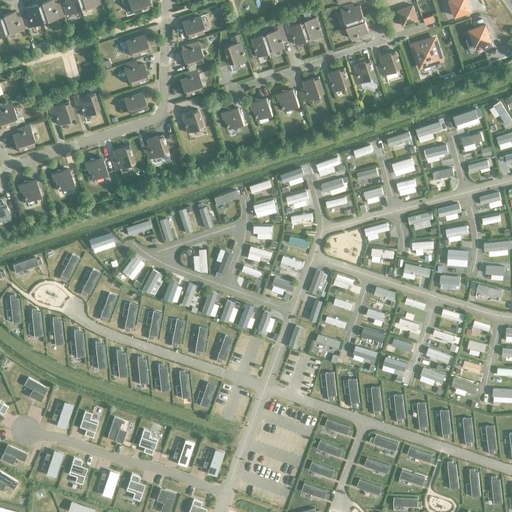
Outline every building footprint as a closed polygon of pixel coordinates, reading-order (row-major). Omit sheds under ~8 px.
[(44,13),(40,14),(43,23),(58,18),(62,17),(60,8),(56,10),(52,0),(50,0),(41,3),(44,13)] [(81,11),(78,1),(81,0),(64,0),(67,6),(63,7),(65,16),(81,11)] [(81,0),(78,1),(81,11),(101,4),(100,0),(81,0)] [(127,0),(130,9),(132,9),(134,13),(151,8),(148,0),(127,0)] [(450,0),(449,0),(454,17),(471,11),(466,0),(450,0)] [(44,13),(41,3),(25,8),(29,18),(25,20),(27,28),(43,23),(40,14),(44,13)] [(402,26),(417,21),(412,5),(397,11),(402,26)] [(346,23),(347,27),(355,24),(354,20),(361,18),(363,17),(359,6),(348,10),(346,6),(339,8),(344,23),(346,23)] [(6,25),(2,26),(5,36),(20,31),(24,29),(22,21),(18,22),(14,12),(3,16),(6,25)] [(433,15),(423,19),(425,24),(435,21),(433,15)] [(181,23),(186,39),(203,33),(202,28),(204,28),(200,16),(181,23)] [(308,30),(304,32),(306,39),(310,38),(311,40),(322,36),(316,17),(304,21),(305,23),(308,30)] [(355,24),(347,27),(346,27),(349,39),(368,33),(364,21),(363,22),(361,18),(354,20),(355,24)] [(308,30),(305,23),(301,24),(300,22),(291,26),(290,22),(284,24),(289,38),(292,37),(295,45),(307,41),(306,39),(304,32),(308,30)] [(266,44),(268,52),(272,51),(273,52),(284,49),(280,36),(285,34),(281,24),(275,27),(276,30),(266,34),(267,35),(270,43),(266,44)] [(471,38),(466,40),(468,48),(474,46),(475,47),(482,44),(484,49),(484,50),(493,47),(492,47),(490,41),(491,41),(485,25),(469,31),(471,38)] [(149,51),(144,35),(125,41),(129,53),(130,52),(132,57),(149,51)] [(232,36),(235,44),(224,48),(230,65),(234,63),(235,65),(246,61),(237,35),(232,36)] [(251,39),(257,58),(269,54),(268,52),(266,44),(270,43),(267,35),(263,37),(262,35),(251,39)] [(434,38),(412,46),(419,67),(441,60),(434,38)] [(182,51),(180,51),(185,67),(202,62),(201,57),(203,57),(198,41),(190,44),(181,47),(182,51)] [(381,77),(385,75),(397,71),(396,70),(401,68),(395,51),(379,56),(383,68),(379,69),(381,77)] [(356,85),(360,84),(371,80),(371,78),(375,77),(370,60),(353,65),(357,75),(353,76),(356,85)] [(148,80),(143,64),(131,68),(130,64),(123,66),(128,81),(129,81),(131,85),(148,80)] [(328,73),(334,92),(345,88),(345,87),(349,85),(344,68),(328,73)] [(202,85),(197,70),(190,72),(191,76),(179,80),(184,96),(201,91),(200,86),(202,85)] [(304,102),(308,101),(320,97),(319,95),(324,94),(318,77),(302,82),(306,93),(302,95),(304,102)] [(278,102),(280,102),(283,112),(299,107),(296,97),(296,91),(294,91),(293,89),(288,91),(281,91),(281,93),(276,95),(278,102)] [(94,93),(79,97),(78,94),(72,96),(76,105),(80,104),(84,117),(95,113),(95,111),(99,110),(94,93)] [(147,109),(142,93),(123,99),(127,110),(128,110),(130,114),(147,109)] [(206,97),(199,99),(202,107),(208,105),(206,97)] [(253,110),(257,121),(272,115),(269,106),(269,100),(267,100),(267,98),(261,100),(254,100),(254,102),(249,103),(251,111),(253,110)] [(68,101),(53,106),(52,103),(47,104),(50,114),(54,113),(58,125),(70,121),(69,120),(74,118),(68,101)] [(511,120),(499,101),(492,105),(505,124),(511,120)] [(0,128),(16,123),(14,119),(16,118),(11,103),(4,105),(5,109),(0,110),(0,128)] [(225,120),(228,130),(244,125),(241,115),(241,109),(239,109),(238,107),(233,109),(226,109),(226,111),(221,113),(223,120),(225,120)] [(198,128),(202,126),(197,109),(181,114),(187,133),(198,129),(198,128)] [(477,118),(474,109),(452,116),(455,125),(477,118)] [(441,129),(439,121),(415,129),(418,137),(441,129)] [(34,146),(32,141),(34,141),(29,125),(22,128),(23,132),(11,136),(17,152),(34,146)] [(511,140),(511,131),(495,136),(497,144),(511,140)] [(410,139),(408,132),(386,139),(388,146),(410,139)] [(483,140),(480,133),(461,138),(463,146),(483,140)] [(148,160),(152,158),(163,155),(163,153),(168,151),(162,134),(146,140),(149,150),(145,151),(148,160)] [(372,151),(370,144),(353,150),(356,157),(372,151)] [(447,152),(445,144),(424,149),(426,158),(447,152)] [(129,145),(113,151),(117,162),(113,164),(115,171),(130,166),(130,164),(134,162),(129,145)] [(340,164),(337,156),(316,164),(318,171),(340,164)] [(90,175),(92,180),(108,175),(105,166),(104,159),(102,159),(102,157),(96,159),(90,159),(90,161),(84,163),(87,170),(89,170),(90,175)] [(413,165),(411,158),(391,163),(393,171),(413,165)] [(488,167),(487,160),(467,165),(469,172),(488,167)] [(304,176),(301,167),(280,174),(283,183),(304,176)] [(376,167),(357,173),(359,180),(378,175),(376,167)] [(54,182),(55,181),(59,191),(74,186),(71,177),(71,170),(69,170),(69,168),(63,170),(56,170),(56,172),(51,174),(54,182)] [(453,175),(452,168),(433,172),(434,179),(453,175)] [(344,186),(342,178),(321,184),(323,192),(344,186)] [(25,202),(26,202),(41,197),(38,188),(38,181),(36,181),(35,179),(30,181),(23,181),(23,183),(18,185),(20,193),(22,192),(24,197),(25,202)] [(416,186),(414,179),(396,183),(398,190),(416,186)] [(271,187),(269,180),(250,186),(252,193),(271,187)] [(381,188),(363,193),(365,200),(383,194),(381,188)] [(237,191),(214,198),(216,206),(240,198),(237,191)] [(306,191),(286,197),(288,204),(309,198),(306,191)] [(500,200),(498,192),(479,197),(480,204),(500,200)] [(347,203),(346,197),(326,201),(327,208),(347,203)] [(275,207),(273,200),(253,205),(255,213),(275,207)] [(0,221),(2,221),(3,222),(10,220),(9,215),(10,213),(7,209),(5,202),(3,203),(1,201),(0,202),(0,221)] [(460,211),(458,203),(436,209),(438,217),(460,211)] [(206,207),(198,209),(205,229),(212,227),(206,207)] [(185,208),(177,211),(185,234),(193,232),(185,208)] [(432,219),(430,212),(407,217),(409,224),(432,219)] [(313,219),(312,213),(290,217),(291,223),(313,219)] [(500,221),(499,215),(481,218),(482,224),(500,221)] [(166,218),(159,221),(166,242),(173,240),(166,218)] [(149,220),(126,228),(128,236),(152,228),(149,220)] [(386,223),(364,228),(366,236),(388,230),(386,223)] [(468,233),(466,225),(445,229),(446,237),(468,233)] [(271,234),(272,226),(254,226),(254,233),(271,234)] [(111,233),(89,241),(92,249),(114,242),(111,233)] [(310,241),(290,237),(289,244),(309,248),(310,241)] [(508,249),(507,240),(483,243),(484,251),(508,249)] [(270,259),(272,252),(251,246),(248,253),(270,259)] [(393,258),(394,251),(371,248),(370,256),(393,258)] [(205,250),(198,250),(199,273),(207,272),(205,250)] [(466,266),(467,251),(448,250),(447,265),(466,266)] [(233,254),(225,251),(217,272),(222,274),(225,275),(233,254)] [(60,275),(59,279),(63,281),(65,278),(68,279),(79,258),(72,254),(60,275)] [(303,263),(283,255),(280,262),(300,270),(303,263)] [(140,261),(133,256),(121,272),(128,277),(140,261)] [(35,257),(12,265),(15,273),(37,265),(41,264),(40,259),(36,260),(35,257)] [(430,269),(404,263),(402,271),(428,277),(430,269)] [(259,277),(261,271),(244,265),(242,271),(259,277)] [(504,274),(504,266),(485,265),(485,273),(504,274)] [(81,290),(79,293),(84,296),(86,292),(89,294),(100,273),(92,269),(81,290)] [(160,274),(152,270),(142,290),(149,294),(160,274)] [(315,294),(323,272),(316,270),(308,291),(315,294)] [(353,280),(336,274),(334,280),(351,286),(353,280)] [(459,285),(459,277),(440,276),(439,283),(459,285)] [(295,284),(275,277),(273,284),(292,291),(295,284)] [(178,282),(170,279),(162,300),(170,303),(178,282)] [(196,286),(189,283),(181,305),(188,308),(196,286)] [(499,297),(501,290),(476,284),(474,290),(499,297)] [(396,293),(376,287),(373,294),(393,301),(396,293)] [(217,293),(209,290),(201,313),(209,316),(217,293)] [(100,316),(99,320),(103,321),(105,318),(108,319),(116,296),(108,293),(100,316)] [(14,295),(9,295),(12,323),(20,322),(18,298),(14,299),(14,295)] [(350,310),(352,303),(334,298),(332,305),(350,310)] [(423,310),(425,304),(406,298),(404,303),(423,310)] [(315,322),(322,301),(314,299),(308,320),(315,322)] [(234,303),(226,301),(219,320),(227,323),(234,303)] [(124,327),(123,331),(128,332),(129,328),(132,328),(137,305),(129,303),(124,327)] [(254,307),(246,304),(238,326),(246,329),(254,307)] [(36,308),(31,309),(33,337),(42,336),(39,312),(36,312),(36,308)] [(382,321),(384,314),(368,309),(366,316),(382,321)] [(462,322),(464,315),(443,309),(441,316),(462,322)] [(271,314),(264,311),(257,330),(264,333),(271,314)] [(148,335),(147,339),(152,340),(153,336),(156,337),(161,313),(153,312),(148,335)] [(344,328),(346,322),(326,316),(324,322),(344,328)] [(56,317),(51,317),(54,345),(63,344),(60,321),(57,321),(56,317)] [(419,324),(400,318),(398,324),(417,330),(419,324)] [(171,343),(170,347),(175,348),(176,344),(179,344),(184,321),(176,319),(171,343)] [(488,332),(490,325),(474,320),(472,327),(488,332)] [(304,328),(296,325),(288,346),(296,349),(304,328)] [(194,351),(194,355),(199,356),(199,352),(203,352),(207,328),(198,327),(194,351)] [(383,342),(385,335),(362,328),(360,336),(383,342)] [(78,329),(73,330),(76,358),(84,357),(82,333),(78,333),(78,329)] [(452,342),(453,336),(434,330),(432,336),(452,342)] [(338,348),(340,341),(318,334),(315,341),(338,348)] [(216,358),(215,362),(220,363),(221,360),(224,361),(232,338),(225,335),(216,358)] [(486,344),(467,339),(465,348),(483,352),(486,344)] [(99,341),(94,341),(97,369),(106,368),(103,345),(100,345),(99,341)] [(374,361),(377,352),(355,345),(352,354),(374,361)] [(447,363),(450,355),(429,347),(426,355),(447,363)] [(511,356),(511,348),(502,348),(502,356),(511,356)] [(120,349),(115,350),(118,377),(127,377),(124,353),(121,353),(120,349)] [(141,356),(136,357),(139,385),(148,384),(145,360),(142,360),(141,356)] [(404,371),(406,364),(385,357),(382,365),(404,371)] [(481,365),(464,360),(462,367),(479,372),(481,365)] [(162,363),(157,364),(160,392),(168,391),(166,367),(163,367),(162,363)] [(445,375),(424,367),(421,375),(442,383),(445,375)] [(183,370),(178,371),(181,399),(189,398),(187,374),(184,374),(183,370)] [(333,372),(325,373),(327,397),(328,401),(333,400),(332,396),(336,396),(333,372)] [(474,393),(477,384),(454,377),(451,386),(474,393)] [(28,378),(24,384),(32,389),(28,396),(39,402),(43,395),(47,388),(28,378)] [(356,379),(347,380),(350,404),(350,408),(355,407),(355,403),(358,403),(356,379)] [(207,383),(199,405),(206,408),(214,385),(207,383)] [(379,386),(371,387),(373,411),(373,415),(378,414),(378,410),(381,410),(379,386)] [(511,397),(511,389),(492,389),(492,396),(511,397)] [(402,394),(393,395),(396,419),(396,423),(401,422),(401,418),(404,418),(402,394)] [(63,402),(55,426),(65,429),(73,405),(63,402)] [(425,402),(417,403),(419,427),(419,431),(424,431),(424,427),(427,426),(425,402)] [(448,410),(439,411),(442,435),(442,439),(447,438),(447,434),(450,434),(448,410)] [(84,411),(78,427),(85,429),(83,435),(92,438),(98,421),(89,418),(91,413),(84,411)] [(113,417),(106,438),(121,443),(125,431),(118,429),(121,420),(113,417)] [(471,418),(462,418),(465,442),(465,446),(470,446),(470,442),(473,441),(471,418)] [(326,419),(324,427),(346,435),(350,436),(352,431),(348,430),(349,427),(326,419)] [(493,426),(485,427),(488,450),(489,454),(493,454),(493,450),(496,449),(493,426)] [(142,429),(137,445),(144,447),(142,452),(151,455),(156,439),(149,436),(150,432),(142,429)] [(370,437),(368,442),(372,443),(395,451),(398,443),(375,435),(374,438),(370,437)] [(184,440),(176,463),(186,467),(194,443),(184,440)] [(319,441),(316,448),(339,457),(343,458),(344,454),(341,452),(342,449),(319,441)] [(7,445),(0,459),(11,464),(15,457),(24,461),(27,454),(7,445)] [(409,447),(407,455),(429,463),(433,464),(435,459),(431,458),(432,455),(409,447)] [(214,450),(206,473),(215,476),(223,453),(214,450)] [(53,451),(45,474),(54,478),(62,454),(53,451)] [(73,458),(68,474),(76,477),(75,482),(81,484),(87,468),(80,466),(82,461),(73,458)] [(366,458),(364,466),(386,474),(389,466),(366,458)] [(451,461),(447,462),(447,466),(450,489),(458,489),(455,465),(452,465),(451,461)] [(311,462),(308,470),(331,478),(335,480),(336,475),(333,474),(334,470),(311,462)] [(474,469),(469,470),(469,473),(472,497),(480,496),(478,473),(474,473),(474,469)] [(109,470),(101,494),(110,497),(118,473),(109,470)] [(402,470),(399,478),(422,486),(426,487),(427,482),(423,481),(425,478),(402,470)] [(0,490),(1,491),(5,484),(13,489),(17,482),(0,471),(0,490)] [(131,474),(125,490),(133,493),(132,498),(139,501),(144,484),(138,482),(139,477),(131,474)] [(495,476),(491,477),(491,481),(494,504),(502,503),(499,480),(496,480),(495,476)] [(359,479),(356,487),(379,495),(381,487),(359,479)] [(304,483),(301,491),(324,499),(327,500),(329,495),(325,494),(326,491),(304,483)] [(159,488),(156,499),(163,502),(159,511),(168,511),(175,493),(166,490),(159,488)] [(393,498),(393,506),(417,507),(421,507),(421,502),(417,502),(417,498),(393,498)] [(192,499),(187,511),(204,511),(206,509),(200,507),(201,502),(192,499)] [(70,501),(67,510),(71,511),(93,511),(94,510),(70,501)]
